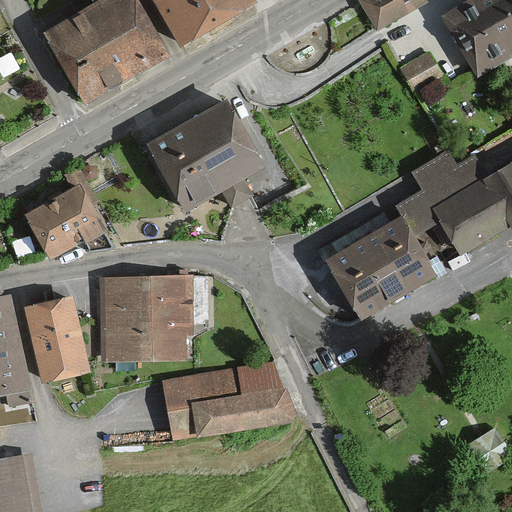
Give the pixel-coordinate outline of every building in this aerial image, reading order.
[(108,0),(45,34),(82,103),(168,57),(137,0),(108,0)] [(153,0),(181,49),(257,6),(253,0),(153,0)] [(422,0),(378,0),(364,8),(378,31),(425,4),(422,0)] [(511,0),(486,0),(450,22),(488,84),(511,68),(511,0)] [(430,48),(400,64),(411,83),(440,67),(430,48)] [(154,152),(194,221),(277,173),(238,104),(154,152)] [(511,171),(440,214),(472,269),(511,245),(511,171)] [(79,182),(28,209),(50,250),(100,223),(79,182)] [(324,253),(368,323),(441,275),(397,206),(324,253)] [(104,275),(103,354),(185,355),(186,324),(205,325),(206,277),(104,275)] [(29,304),(45,374),(86,365),(71,295),(29,304)] [(15,298),(0,300),(0,400),(32,394),(15,298)] [(166,382),(177,431),(293,417),(282,386),(271,363),(166,382)] [(510,454),(494,428),(469,443),(484,469),(510,454)] [(0,459),(0,511),(42,511),(36,456),(0,459)]
